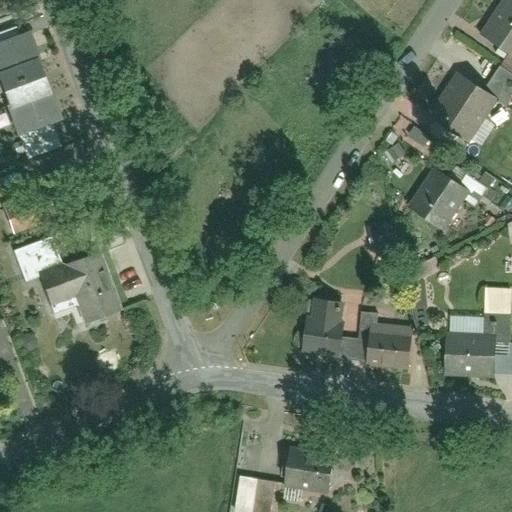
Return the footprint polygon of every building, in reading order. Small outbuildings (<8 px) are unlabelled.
[(511,0),(509,0),(481,38),(511,60),(511,0)] [(23,22),(0,30),(0,95),(22,160),(66,145),(23,22)] [(500,101),(459,75),(429,120),(470,147),(500,101)] [(476,191),(442,173),(418,221),(453,238),(476,191)] [(45,220),(44,215),(53,212),(47,196),(37,199),(36,195),(3,207),(13,232),(45,220)] [(94,246),(42,263),(64,328),(115,311),(94,246)] [(482,337),(448,336),(447,371),(511,373),(511,341),(509,341),(511,296),(484,294),(482,337)] [(344,323),(307,317),(302,349),(339,355),(344,323)] [(411,337),(374,331),(369,364),(407,369),(411,337)] [(336,459),(292,451),(285,488),(329,496),(336,459)] [(239,474),(231,511),(234,511),(269,511),(276,483),(239,474)]
